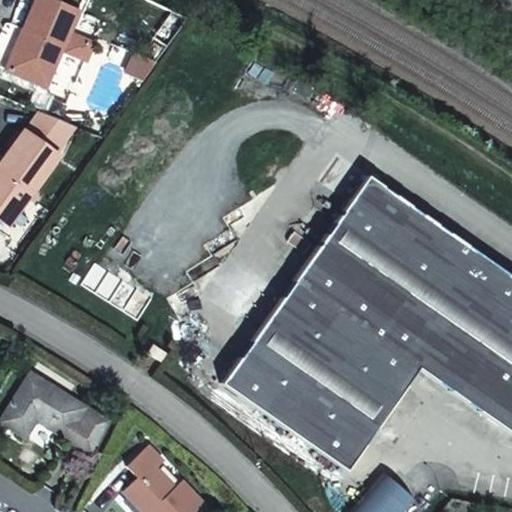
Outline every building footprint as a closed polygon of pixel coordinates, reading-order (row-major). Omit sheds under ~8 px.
[(46,64),(53,67),(77,10),(50,0),(33,0),(21,30),(27,32),(23,42),(17,39),(4,70),(38,84),(44,69),(46,64)] [(45,87),(53,67),(46,64),(44,69),(38,84),(45,87)] [(55,128),(60,121),(41,113),(25,137),(23,135),(0,168),(0,172),(1,173),(0,174),(0,222),(11,229),(60,157),(57,155),(69,138),(55,128)] [(217,386),(230,395),(344,472),(414,369),(511,436),(511,277),(362,175),(217,386)] [(94,453),(110,420),(93,409),(84,422),(78,418),(87,405),(34,370),(2,419),(26,435),(38,416),(94,453)] [(84,422),(93,409),(87,405),(78,418),(84,422)] [(174,487),(152,463),(160,456),(149,444),(127,464),(138,476),(124,491),(143,511),(193,511),(204,502),(183,479),(174,487)]
